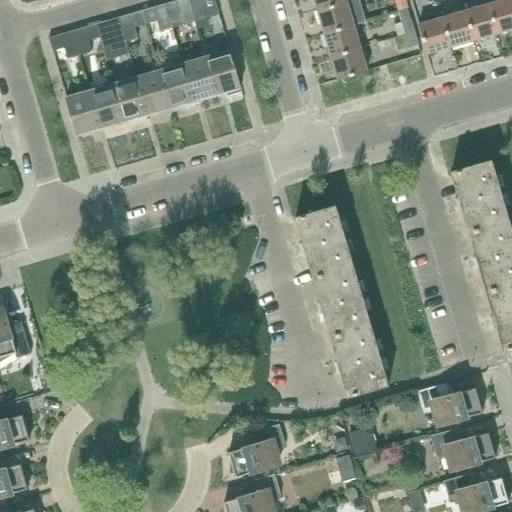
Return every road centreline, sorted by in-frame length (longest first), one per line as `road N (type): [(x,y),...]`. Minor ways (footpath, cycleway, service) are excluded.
road 1 (residential): [(314,413),(240,167)]
road 2 (residential): [(468,365),(393,123)]
road 3 (residential): [(64,221),(0,8)]
road 4 (residential): [(64,221),(240,167)]
road 5 (residential): [(303,149),(260,0)]
road 6 (residential): [(393,123),(511,88)]
